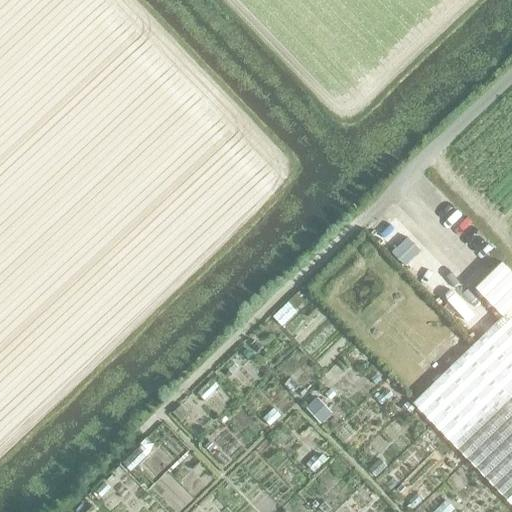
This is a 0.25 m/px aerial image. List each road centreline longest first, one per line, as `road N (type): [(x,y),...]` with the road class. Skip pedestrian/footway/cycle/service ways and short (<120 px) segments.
road 1 (track): [(163,416),(386,198)]
road 2 (track): [(386,198),(511,76)]
road 3 (unknown): [(386,198),(490,303)]
